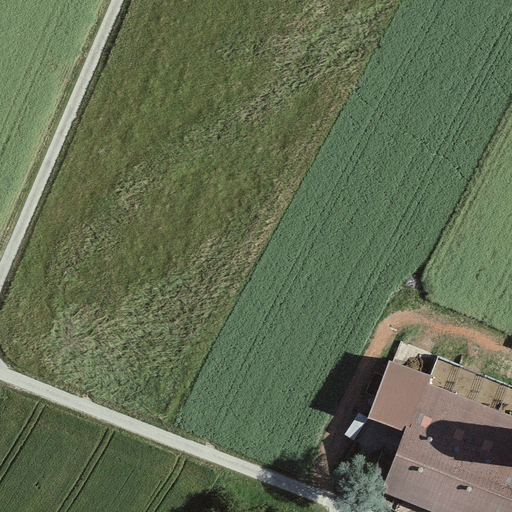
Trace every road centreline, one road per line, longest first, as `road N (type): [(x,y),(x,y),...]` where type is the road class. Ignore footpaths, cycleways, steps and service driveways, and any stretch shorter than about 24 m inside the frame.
road 1 (unclassified): [(356,511),(0,373)]
road 2 (unclassified): [(0,274),(118,0)]
